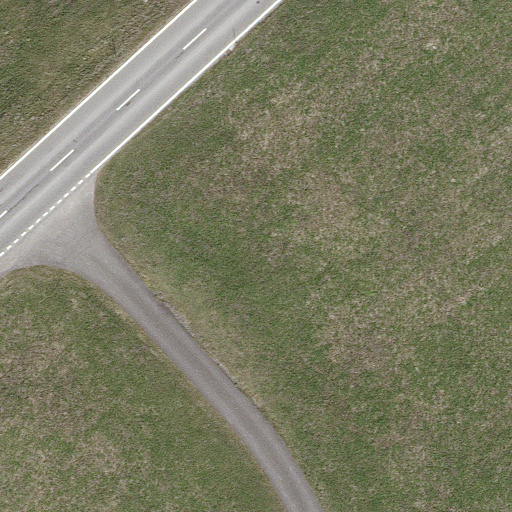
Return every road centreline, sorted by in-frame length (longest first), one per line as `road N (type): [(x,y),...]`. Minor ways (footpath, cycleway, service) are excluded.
road 1 (track): [(37,198),(288,469),(306,511)]
road 2 (tertiary): [(253,0),(0,231)]
